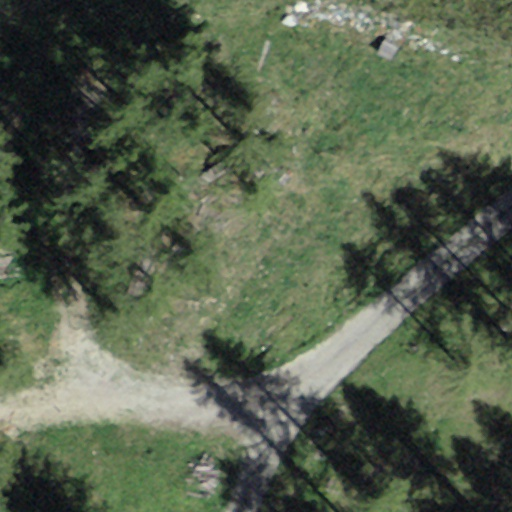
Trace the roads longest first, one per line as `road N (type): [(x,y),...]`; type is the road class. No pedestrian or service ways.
road 1 (track): [(511,224),(321,376),(257,472),(246,511)]
road 2 (track): [(321,376),(0,427)]
